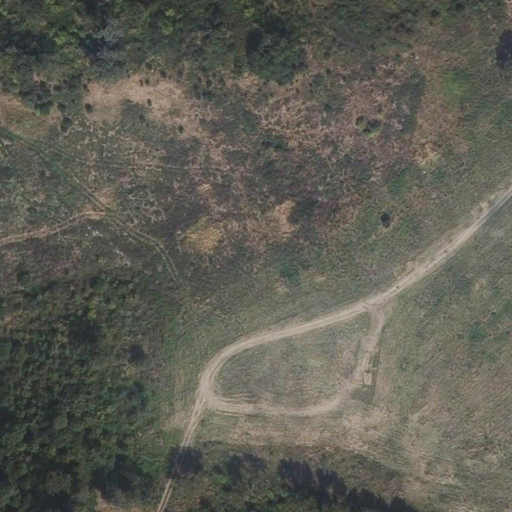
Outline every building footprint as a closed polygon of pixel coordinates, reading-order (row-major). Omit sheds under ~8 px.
[(507,173),(511,168),(511,132),(504,123),(495,131),(506,144),(492,156),(507,173)] [(421,197),(410,208),(420,218),(431,208),(421,197)] [(459,298),(481,283),(474,272),(452,287),(459,298)] [(318,278),(321,293),(335,290),(332,275),(318,278)] [(442,293),(447,289),(437,277),(432,281),(442,293)] [(300,299),(301,282),(283,281),(282,298),(300,299)] [(235,302),(246,304),(249,288),(238,285),(235,302)] [(209,298),(197,302),(202,314),(214,310),(209,298)] [(410,322),(410,314),(405,314),(403,339),(421,341),(423,323),(410,322)] [(164,337),(159,346),(171,352),(176,342),(164,337)] [(291,350),(292,368),(325,367),(325,349),(291,350)] [(154,380),(169,384),(174,362),(159,358),(154,380)] [(263,390),(264,373),(243,372),(242,389),(263,390)] [(397,382),(392,395),(400,398),(405,385),(397,382)] [(158,401),(157,419),(174,421),(176,402),(158,401)] [(387,406),(383,418),(393,421),(397,409),(387,406)] [(317,441),(333,446),(336,435),(320,430),(317,441)] [(374,430),(369,445),(381,449),(387,435),(374,430)] [(255,438),(255,432),(222,431),(222,446),(237,446),(236,477),(269,478),(270,439),(255,438)] [(304,451),(305,435),(293,434),(292,450),(304,451)] [(313,491),(313,479),(289,479),(289,490),(313,491)]
